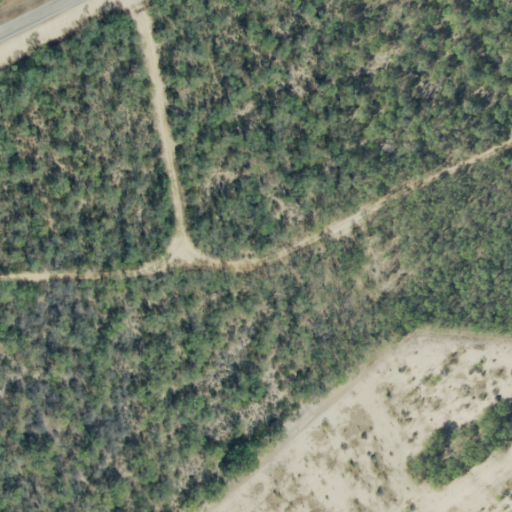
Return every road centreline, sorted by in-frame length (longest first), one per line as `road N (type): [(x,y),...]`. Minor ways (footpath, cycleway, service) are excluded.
road 1 (residential): [(511,153),(424,172),(221,275),(179,256),(148,21),(134,0)]
road 2 (residential): [(0,270),(179,256)]
